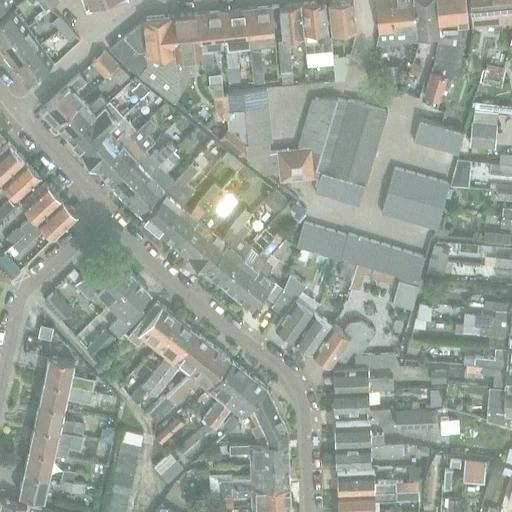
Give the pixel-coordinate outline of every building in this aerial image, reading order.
[(41,0),(52,8),(58,0),(41,0)] [(332,48),(330,34),(327,34),(323,0),(322,0),(302,2),(304,31),(318,30),(320,49),(332,48)] [(327,0),(331,29),(355,26),(352,0),(327,0)] [(415,26),(416,26),(413,0),(374,0),(377,29),(415,26)] [(438,24),(436,0),(413,0),(416,26),(415,26),(416,33),(439,31),(439,23),(438,24)] [(439,31),(433,55),(460,61),(466,20),(464,0),(436,0),(438,24),(439,23),(440,31),(439,31)] [(468,0),(471,19),(493,17),(491,0),(468,0)] [(511,0),(491,0),(493,17),(493,18),(507,17),(508,25),(511,24),(511,0)] [(305,36),(304,31),(302,2),(279,4),(282,37),(278,38),(282,79),(292,78),(289,37),(305,36)] [(247,7),(250,42),(254,80),(265,79),(261,40),(274,39),(271,5),(247,7)] [(0,44),(27,25),(14,7),(0,17),(0,44)] [(236,43),(250,42),(247,7),(222,10),(226,44),(229,79),(240,78),(236,43)] [(203,65),(214,64),(212,45),(226,44),(222,10),(198,12),(202,56),(203,65)] [(172,15),(179,92),(190,78),(188,57),(202,56),(198,12),(172,15)] [(61,29),(67,23),(59,14),(52,20),(61,29)] [(121,35),(108,46),(121,60),(173,100),(180,92),(179,92),(172,15),(142,17),(121,35)] [(67,23),(61,29),(69,39),(76,33),(67,23)] [(0,46),(12,63),(40,43),(27,25),(0,44),(0,46)] [(40,43),(12,63),(26,81),(53,61),(40,43)] [(111,70),(118,63),(105,49),(93,60),(107,74),(111,70)] [(350,54),(333,55),(335,79),(343,78),(350,54)] [(430,68),(445,73),(458,76),(460,61),(433,55),(430,68)] [(111,70),(121,81),(127,75),(129,73),(118,63),(111,70)] [(437,105),(445,73),(430,68),(429,71),(421,101),(437,105)] [(56,121),(83,97),(75,89),(86,78),(80,72),(42,107),(56,121)] [(121,103),(138,87),(131,79),(107,101),(69,136),(83,151),(121,115),(113,107),(119,101),(121,103)] [(212,92),(222,91),(221,80),(207,81),(212,92)] [(228,109),(244,107),(267,105),(265,87),(227,90),(228,109)] [(69,136),(107,101),(100,93),(89,103),(83,97),(56,121),(69,136)] [(337,134),(341,122),(349,97),(338,94),(338,95),(331,116),(328,128),(324,139),(320,151),(316,167),(320,168),(326,170),(330,158),(334,146),(337,134)] [(310,97),(307,109),(331,116),(338,95),(310,97)] [(354,125),(357,113),(361,101),(349,97),(341,122),(354,125)] [(383,121),(387,109),(361,101),(357,113),(383,121)] [(267,105),(244,107),(245,119),(268,116),(267,105)] [(244,107),(228,109),(227,109),(228,126),(246,124),(245,119),(244,107)] [(307,109),(304,120),(328,128),(331,116),(307,109)] [(97,166),(132,133),(137,128),(123,113),(121,115),(83,151),(97,166)] [(379,133),(383,121),(357,113),(354,125),(379,133)] [(246,130),(269,128),(268,116),(245,119),(246,124),(246,130)] [(425,142),(431,120),(420,117),(413,139),(425,142)] [(304,120),(301,132),(324,139),(328,128),(304,120)] [(436,145),(442,123),(441,123),(431,120),(425,142),(436,145)] [(469,132),(495,134),(496,122),(470,120),(469,132)] [(376,146),(379,133),(354,125),(341,122),(337,134),(376,146)] [(447,148),(453,126),(442,123),(436,145),(447,148)] [(110,180),(136,155),(145,147),(138,138),(146,130),(141,124),(137,128),(132,133),(97,166),(110,180)] [(245,141),(244,139),(228,126),(220,137),(240,153),(245,146),(244,141),(245,141)] [(458,152),(464,129),(453,126),(447,148),(458,152)] [(268,140),(270,140),(269,128),(246,130),(247,141),(268,139),(268,140)] [(298,144),(298,149),(310,147),(320,151),(324,139),(301,132),(298,144)] [(494,146),(495,134),(469,132),(468,144),(494,146)] [(372,158),(376,146),(337,134),(334,146),(372,158)] [(244,141),(245,146),(246,158),(254,164),(269,151),(268,140),(268,139),(247,141),(245,141),(244,141)] [(158,148),(152,148),(149,151),(145,147),(136,155),(110,180),(123,194),(167,154),(176,146),(170,140),(167,140),(158,148)] [(0,181),(25,159),(8,141),(0,149),(0,181)] [(368,170),(372,158),(334,146),(330,158),(333,159),(368,170)] [(311,165),(310,148),(310,147),(298,149),(294,149),(296,174),(311,173),(311,165)] [(316,167),(320,151),(310,147),(310,148),(311,165),(316,167)] [(281,176),(296,174),(294,149),(279,150),(280,169),(281,176)] [(263,171),(280,169),(279,150),(269,151),(254,164),(263,171)] [(499,161),(511,162),(511,153),(500,152),(499,161)] [(164,170),(165,169),(174,161),(167,154),(123,194),(143,216),(174,179),(164,170)] [(368,170),(333,159),(330,158),(326,170),(329,171),(331,172),(342,175),(354,179),(365,182),(368,170)] [(25,159),(0,181),(0,192),(7,186),(16,197),(40,175),(25,159)] [(174,179),(143,216),(160,229),(183,202),(195,187),(186,180),(197,167),(190,160),(174,179)] [(511,162),(499,161),(494,161),(493,171),(511,172),(511,162)] [(397,191),(404,169),(393,166),(386,188),(397,191)] [(329,171),(326,170),(320,168),(314,190),(325,193),(331,172),(329,171)] [(409,195),(415,172),(404,169),(397,191),(409,195)] [(336,196),(342,175),(331,172),(325,193),(336,196)] [(420,198),(426,175),(415,172),(409,195),(420,198)] [(347,200),(354,179),(342,175),(336,196),(347,200)] [(431,201),(437,178),(426,175),(420,198),(431,201)] [(431,201),(442,204),(448,182),(437,178),(431,201)] [(213,179),(189,207),(183,202),(160,229),(175,242),(222,186),(213,179)] [(358,203),(365,182),(354,179),(347,200),(358,203)] [(25,230),(61,197),(54,190),(54,186),(51,183),(47,183),(45,181),(22,202),(33,215),(30,218),(29,216),(20,224),(25,230)] [(217,207),(229,193),(222,186),(175,242),(189,254),(212,227),(224,213),(217,207)] [(287,195),(276,186),(266,198),(276,207),(287,195)] [(497,195),(511,196),(511,187),(497,186),(497,195)] [(391,214),(397,191),(386,188),(380,211),(391,214)] [(402,217),(409,195),(397,191),(391,214),(402,217)] [(413,220),(420,198),(409,195),(402,217),(413,220)] [(61,197),(25,230),(12,242),(19,250),(44,226),(53,236),(76,214),(74,212),(74,208),(71,204),(67,204),(61,197)] [(424,224),(431,201),(420,198),(413,220),(424,224)] [(435,227),(442,204),(431,201),(424,224),(435,227)] [(501,215),(511,215),(511,205),(502,204),(501,215)] [(241,222),(248,214),(249,213),(250,211),(244,206),(220,234),(212,227),(189,254),(204,266),(241,222)] [(220,281),(243,254),(244,253),(234,245),(256,218),(249,213),(248,214),(241,222),(204,266),(220,281)] [(511,215),(501,215),(501,224),(511,224),(511,215)] [(306,246),(313,223),(302,220),(295,242),(306,246)] [(317,249),(324,227),(313,223),(306,246),(317,249)] [(324,227),(317,249),(328,252),(335,230),(324,227)] [(483,238),(509,240),(510,231),(484,229),(483,238)] [(335,230),(328,252),(339,256),(340,254),(347,234),(335,230)] [(351,258),(358,236),(347,232),(347,234),(340,254),(351,258)] [(235,293),(269,254),(280,240),(272,234),(251,259),(244,253),(243,254),(220,281),(235,293)] [(362,261),(369,239),(358,236),(351,258),(362,261)] [(373,265),(380,242),(369,239),(362,261),(373,265)] [(265,272),(287,246),(280,240),(269,254),(235,293),(251,307),(274,279),(265,272)] [(384,268),(391,246),(380,242),(373,265),(384,268)] [(430,257),(444,261),(448,248),(434,244),(430,257)] [(391,246),(384,268),(395,271),(402,249),(391,246)] [(402,249),(395,271),(406,275),(413,253),(402,249)] [(0,265),(10,277),(20,268),(4,251),(0,254),(0,265)] [(107,303),(135,276),(118,259),(115,263),(106,253),(77,281),(88,293),(94,288),(107,303)] [(413,253),(406,275),(416,278),(424,256),(413,253)] [(511,266),(511,256),(493,255),(493,265),(511,266)] [(350,275),(354,261),(354,259),(343,256),(338,272),(350,275)] [(440,275),(444,261),(430,257),(426,271),(440,275)] [(511,266),(493,265),(492,275),(511,276),(511,266)] [(293,337),(313,309),(296,297),(306,283),(290,272),(282,287),(270,304),(283,312),(274,324),(293,337)] [(135,276),(107,303),(119,315),(109,324),(119,335),(144,309),(138,304),(150,292),(135,276)] [(411,307),(418,284),(399,278),(392,301),(411,307)] [(61,315),(72,306),(56,288),(46,297),(61,315)] [(155,298),(126,335),(137,343),(142,337),(155,347),(179,316),(155,298)] [(511,301),(484,299),(484,306),(497,307),(511,308),(511,301)] [(428,319),(430,302),(418,301),(416,318),(428,319)] [(475,323),(475,324),(511,326),(511,308),(497,307),(496,316),(476,314),(475,323)] [(313,309),(293,337),(311,350),(331,322),(313,309)] [(163,354),(141,382),(149,388),(150,387),(195,329),(179,316),(155,347),(163,354)] [(331,322),(311,350),(330,363),(336,355),(340,358),(345,357),(352,348),(362,347),(375,329),(358,318),(349,320),(342,329),(331,322)] [(463,322),(462,331),(479,332),(479,331),(508,333),(510,333),(509,347),(511,346),(511,326),(475,324),(475,323),(463,322)] [(96,353),(114,336),(105,327),(87,344),(96,353)] [(150,387),(149,388),(155,393),(178,365),(188,373),(212,342),(195,329),(150,387)] [(205,386),(229,356),(212,342),(188,373),(149,410),(156,418),(174,401),(172,400),(192,381),(193,381),(196,379),(205,386)] [(474,363),(511,366),(511,346),(509,347),(496,346),(495,356),(475,355),(474,363)] [(367,365),(393,364),(392,352),(354,353),(355,366),(367,365)] [(42,377),(69,383),(74,360),(47,354),(42,377)] [(209,422),(249,371),(232,358),(207,388),(218,397),(202,416),(209,422)] [(466,362),(465,370),(495,373),(494,385),(511,386),(511,366),(474,363),(466,362)] [(355,366),(333,367),(334,388),(368,387),(392,386),(392,375),(368,376),(367,365),(355,366)] [(249,371),(209,422),(215,426),(230,407),(242,415),(252,402),(266,385),(249,371)] [(82,376),(80,386),(92,388),(94,379),(82,376)] [(64,406),(69,383),(42,377),(37,400),(64,406)] [(490,384),(489,397),(504,399),(503,409),(511,409),(511,386),(494,385),(490,384)] [(260,419),(250,424),(258,441),(287,439),(286,429),(266,385),(252,402),(260,419)] [(80,386),(78,395),(90,397),(92,388),(80,386)] [(368,387),(334,388),(335,410),(369,408),(368,387)] [(37,400),(32,423),(59,429),(70,431),(72,422),(73,419),(61,417),(64,406),(37,400)] [(396,425),(437,423),(436,407),(395,408),(396,425)] [(230,428),(238,418),(231,412),(223,422),(230,428)] [(337,444),(383,442),(383,432),(370,433),(369,421),(336,422),(337,444)] [(72,422),(70,431),(81,433),(82,434),(84,424),(72,422)] [(32,423),(27,446),(54,451),(66,454),(68,443),(79,445),(81,433),(70,431),(59,429),(32,423)] [(122,428),(120,439),(139,443),(141,433),(122,428)] [(120,439),(117,449),(136,453),(139,443),(120,439)] [(258,441),(229,442),(229,450),(248,450),(249,462),(287,461),(287,439),(258,441)] [(383,442),(337,444),(337,465),(371,464),(371,455),(403,453),(402,441),(383,442)] [(49,474),(54,451),(27,446),(22,468),(49,474)] [(117,449),(115,459),(134,463),(136,453),(117,449)] [(159,472),(174,460),(167,452),(152,464),(159,472)] [(115,459),(112,469),(132,473),(134,463),(115,459)] [(174,460),(159,472),(166,480),(181,468),(174,460)] [(249,476),(218,477),(218,493),(218,494),(230,493),(230,486),(230,485),(288,483),(287,461),(249,462),(249,476)] [(63,467),(61,477),(72,479),(74,470),(63,467)] [(44,498),(49,474),(22,468),(17,492),(44,498)] [(112,469),(110,479),(129,483),(132,473),(112,469)] [(338,491),(418,488),(417,479),(373,481),(373,469),(338,471),(338,491)] [(72,479),(61,477),(59,486),(82,491),(84,482),(72,479)] [(110,479),(108,489),(127,494),(129,483),(110,479)] [(289,504),(288,483),(230,485),(230,493),(250,493),(251,506),(289,504)] [(418,497),(418,492),(418,488),(338,491),(339,511),(342,511),(375,511),(375,498),(395,497),(395,498),(418,497)] [(108,489),(105,499),(125,504),(127,494),(108,489)] [(0,511),(23,511),(26,502),(0,496),(0,511)] [(458,511),(460,497),(448,496),(446,511),(458,511)] [(105,499),(103,509),(114,511),(122,511),(125,504),(105,499)] [(179,511),(161,500),(152,511),(179,511)]
